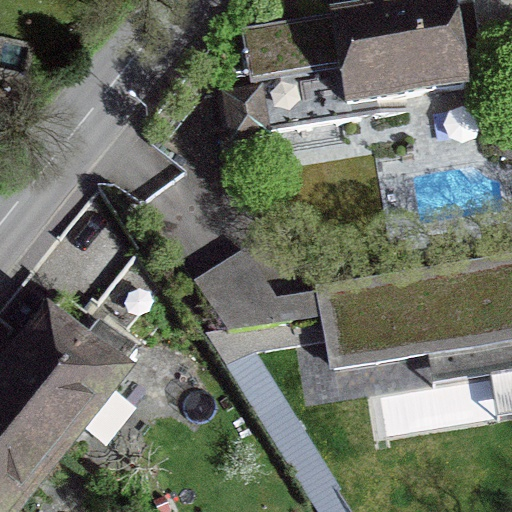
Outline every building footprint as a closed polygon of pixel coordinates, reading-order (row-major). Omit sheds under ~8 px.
[(346,110),(471,90),(456,0),(398,0),(330,11),(330,17),(340,74),(346,110)] [(511,0),(474,0),(483,52),(511,47),(511,0)] [(340,74),(330,17),(240,31),(250,88),(340,74)] [(269,142),(263,89),(222,93),(228,146),(269,142)] [(193,282),(226,338),(319,320),(315,293),(276,299),(246,250),(193,282)] [(511,347),(511,256),(314,289),(315,293),(319,320),(328,377),(511,347)] [(49,326),(19,364),(0,388),(0,511),(11,511),(137,352),(97,321),(77,347),(49,326)]
